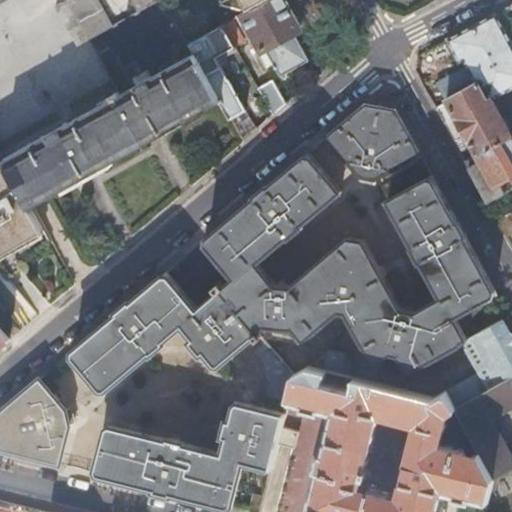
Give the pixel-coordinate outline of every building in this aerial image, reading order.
[(89,39),(89,38),(67,0),(55,7),(77,45),(89,39)] [(67,0),(89,38),(111,26),(96,0),(67,0)] [(131,0),(138,11),(157,0),(131,0)] [(267,0),(255,7),(241,14),(262,52),(267,49),(282,75),(310,59),(296,34),(301,31),(284,0),(267,0)] [(511,39),(497,12),(447,38),(460,61),(465,59),(471,68),(439,85),(448,100),(437,107),(461,152),(473,145),(478,154),(466,161),(488,200),(505,191),(511,186),(511,133),(511,134),(493,99),(511,88),(511,39)] [(189,44),(194,53),(221,100),(230,117),(245,109),(227,78),(226,79),(214,57),(234,46),(222,25),(189,44)] [(187,43),(182,35),(178,38),(183,47),(189,44),(188,43),(187,43)] [(121,94),(148,141),(221,100),(194,53),(152,77),(147,69),(134,77),(138,84),(121,94)] [(258,88),(273,114),(286,103),(273,79),(258,88)] [(115,93),(116,97),(5,159),(7,163),(8,166),(31,207),(148,141),(121,94),(119,91),(115,93)] [(368,103),(329,136),(362,174),(361,178),(362,181),(373,183),(375,181),(375,177),(421,152),(396,108),(368,103)] [(236,277),(223,289),(258,330),(266,324),(295,327),(307,339),(340,311),(349,314),(376,362),(392,353),(401,355),(410,372),(461,343),(461,342),(467,338),(455,317),(498,293),(433,175),(389,199),(442,296),(415,311),(403,308),(365,239),(350,236),(292,284),(277,283),(259,261),(342,190),(310,152),(205,240),(236,277)] [(31,207),(8,166),(0,171),(0,255),(44,230),(31,207)] [(0,259),(46,234),(44,230),(0,255),(0,259)] [(169,270),(72,351),(102,386),(108,386),(184,323),(195,336),(192,339),(203,352),(207,350),(219,363),(254,334),(258,338),(262,335),(258,330),(223,289),(200,307),(169,270)] [(488,390),(511,376),(511,328),(505,317),(467,338),(461,342),(461,343),(479,373),(488,390)] [(0,345),(8,338),(0,328),(0,345)] [(296,375),(267,340),(254,352),(263,363),(262,366),(265,378),(267,379),(263,392),(290,400),(296,375)] [(314,360),(312,368),(328,372),(354,378),(356,368),(346,351),(329,347),(314,360)] [(333,413),(307,511),(441,511),(447,490),(487,501),(493,477),(479,451),(469,456),(464,448),(441,442),(449,412),(455,408),(446,392),(435,398),(357,379),(354,390),(325,383),(328,372),(312,368),(310,367),(296,375),(290,400),(290,401),(333,413)] [(511,405),(511,376),(488,390),(455,408),(479,451),(493,477),(511,466),(511,456),(491,417),(511,405)] [(0,441),(1,448),(61,463),(71,423),(75,421),(73,409),(72,408),(68,408),(42,377),(0,411),(0,441)] [(97,472),(233,506),(245,459),(273,466),(279,443),(283,425),(287,412),(238,400),(233,419),(230,418),(226,433),(228,435),(224,451),(114,423),(109,426),(97,472)] [(283,425),(279,443),(295,447),(300,430),(283,425)] [(250,510),(258,511),(260,511),(265,495),(254,492),(250,510)]
